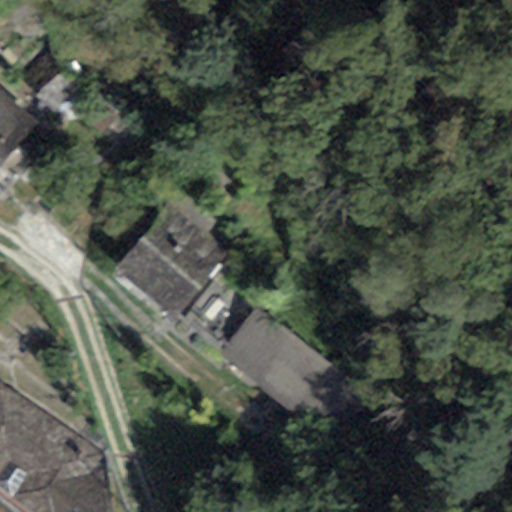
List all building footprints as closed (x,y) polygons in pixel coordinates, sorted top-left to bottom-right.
[(0,167),(40,122),(0,88),(0,167)] [(216,222),(177,192),(113,271),(176,318),(226,254),(205,235),(216,222)] [(241,310),(209,286),(185,317),(217,341),(241,310)] [(352,387),(255,309),(219,353),(317,431),(352,387)] [(107,511),(101,453),(0,389),(0,488),(37,511),(107,511)]
